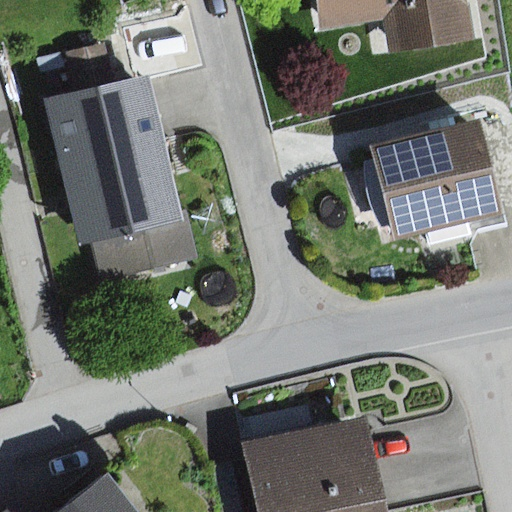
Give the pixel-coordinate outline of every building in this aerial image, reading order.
[(309,0),(314,29),(377,19),(382,52),(468,38),(461,0),(309,0)] [(72,97),(40,105),(66,209),(76,207),(94,281),(192,257),(180,209),(170,212),(137,78),(111,85),(100,41),(61,50),(72,97)] [(467,117),(360,143),(384,238),(491,212),(467,117)] [(375,511),(355,414),(232,439),(247,511),(375,511)] [(27,511),(16,498),(0,510),(0,511),(131,511),(94,465),(33,511),(27,511)]
